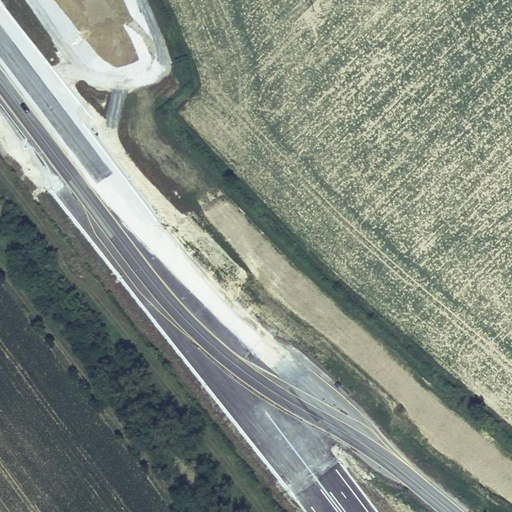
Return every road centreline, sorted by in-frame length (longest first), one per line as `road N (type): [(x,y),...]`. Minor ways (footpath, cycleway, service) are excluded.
road 1 (motorway): [(357,511),(0,36)]
road 2 (motorway): [(0,78),(325,511)]
road 3 (track): [(185,511),(0,262)]
